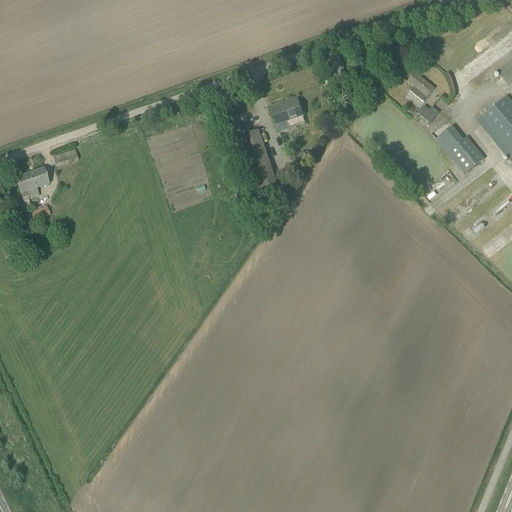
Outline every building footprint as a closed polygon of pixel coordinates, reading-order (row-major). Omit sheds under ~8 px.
[(511,60),(497,72),(507,85),(511,81),(511,60)] [(409,91),(417,98),(423,103),(434,89),(420,78),(421,77),(415,73),(407,83),(412,87),(409,91)] [(511,104),(506,97),(481,118),(511,155),(511,104)] [(277,126),(302,117),(296,100),(285,104),(284,103),(270,108),(277,126)] [(439,113),(432,108),(429,111),(424,106),(417,114),(430,124),(439,113)] [(264,149),(257,132),(233,140),(239,158),(264,149)] [(466,138),(447,154),(458,168),(464,175),(484,160),(478,152),(466,138)] [(52,158),(55,168),(77,161),(74,152),(52,158)] [(303,153),(288,158),(292,168),(293,167),(299,165),(307,162),(303,153)] [(36,189),(49,185),(43,169),(15,179),(23,202),(39,197),(36,189)] [(46,207),(24,216),(28,225),(50,216),(46,207)]
